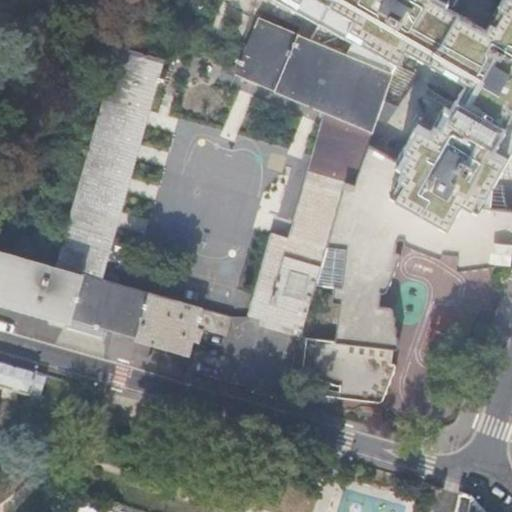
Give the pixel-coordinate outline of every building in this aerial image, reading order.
[(267,10),(270,0),(241,0),(267,10)] [(473,212),(478,201),(506,151),(491,143),(506,116),(496,111),(509,87),(511,88),(511,0),(284,0),(346,34),(338,48),(391,68),(406,41),(469,76),(452,105),(445,102),(431,126),(419,119),(398,156),(411,165),(391,200),(445,231),(460,206),(473,212)] [(329,109),(311,167),(320,170),(345,178),(353,180),(368,139),(393,69),(345,52),(258,17),(236,71),(329,109)] [(38,258),(22,302),(157,340),(191,350),(199,325),(226,332),(231,313),(104,277),(167,54),(123,41),(59,264),(38,258)] [(252,152),(197,149),(198,124),(178,123),(176,149),(190,150),(189,162),(219,164),(219,177),(250,179),(252,152)] [(411,165),(398,156),(368,139),(353,180),(345,178),(328,242),(347,244),(343,283),(336,283),(335,294),(335,296),(337,298),(341,298),(337,336),(310,333),(306,363),(306,367),(310,370),(317,373),(340,381),(343,381),(342,393),(381,398),(385,396),(387,393),(398,360),(397,358),(395,357),(396,344),(400,345),(401,343),(396,307),(395,305),(382,302),(383,288),(387,287),(389,286),(401,252),(401,249),(398,248),(399,235),(400,234),(401,233),(406,234),(406,239),(408,241),(438,253),(443,253),(444,252),(445,250),(446,250),(458,252),(457,260),(457,262),(459,265),(461,265),(462,265),(495,261),(497,260),(499,257),(499,256),(508,256),(509,255),(511,252),(511,245),(511,244),(511,204),(478,201),(473,212),(460,206),(445,231),(391,200),(411,165)] [(251,312),(304,327),(316,284),(328,242),(345,178),(320,170),(311,167),(291,236),(274,232),(251,312)] [(0,295),(22,302),(38,258),(0,247),(0,295)] [(37,369),(0,358),(0,384),(30,393),(31,390),(37,369)] [(37,369),(31,390),(42,393),(48,372),(37,369)] [(489,511),(471,493),(459,489),(457,494),(461,495),(456,511),(489,511)] [(68,497),(64,511),(94,511),(97,503),(68,497)]
